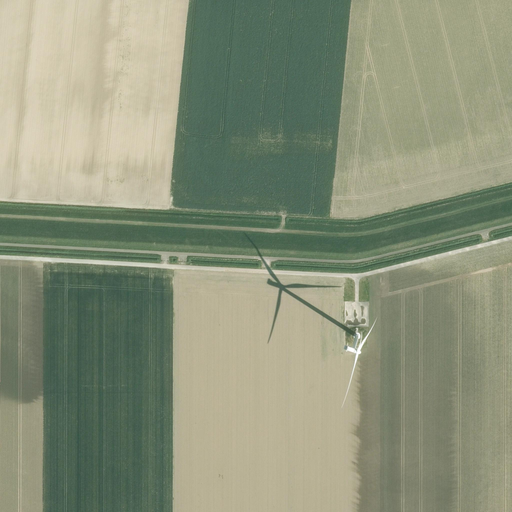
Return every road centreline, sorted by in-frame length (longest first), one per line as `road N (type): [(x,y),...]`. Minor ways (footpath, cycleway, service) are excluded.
road 1 (track): [(0,215),(355,235),(511,197)]
road 2 (unclassified): [(511,224),(347,262),(0,244)]
